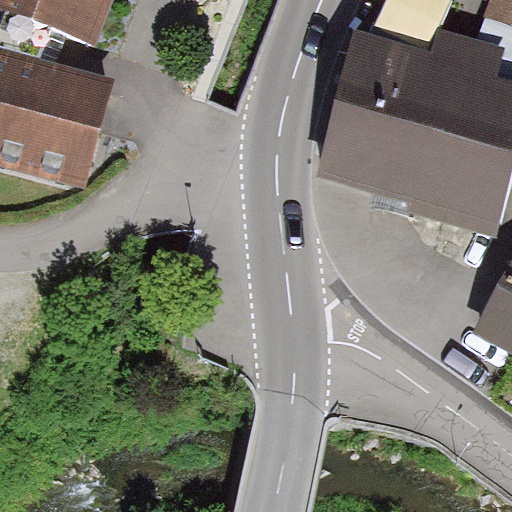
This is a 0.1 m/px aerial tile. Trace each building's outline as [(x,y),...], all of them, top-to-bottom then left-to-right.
[(0,0),(0,15),(92,53),(113,0),(0,0)] [(388,0),(372,39),(362,36),(316,184),(405,212),(401,222),(487,249),(511,168),(511,87),(494,82),(505,49),(442,30),(454,0),(388,0)] [(511,0),(489,0),(483,17),(511,28),(511,0)] [(20,62),(0,56),(0,168),(83,193),(114,90),(20,62)] [(511,270),(472,341),(511,362),(511,270)]
